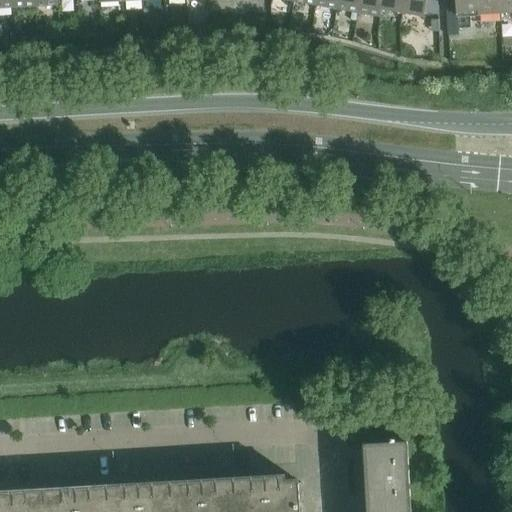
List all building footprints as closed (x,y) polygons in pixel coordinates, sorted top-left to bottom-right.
[(0,0),(0,9),(14,8),(13,0),(0,0)] [(13,0),(14,8),(36,7),(35,0),(13,0)] [(316,0),(316,6),(337,10),(338,0),(316,0)] [(338,0),(337,10),(358,14),(360,0),(338,0)] [(360,0),(358,14),(380,18),(382,10),(381,10),(382,0),(360,0)] [(382,0),(381,10),(382,10),(403,14),(405,0),(382,0)] [(405,0),(403,14),(424,18),(425,14),(427,0),(405,0)] [(427,0),(425,14),(438,16),(438,2),(427,0)] [(455,0),(455,1),(456,11),(456,17),(458,17),(478,16),(479,16),(477,0),(455,0)] [(477,0),(479,16),(478,16),(478,23),(501,22),(499,0),(477,0)] [(511,0),(499,0),(501,22),(511,20),(511,0)] [(447,11),(456,11),(455,1),(447,2),(447,11)] [(447,11),(448,20),(458,20),(458,17),(456,17),(456,11),(447,11)] [(448,20),(448,28),(459,28),(458,20),(448,20)] [(459,36),(459,28),(448,28),(449,37),(459,36)] [(364,446),(367,511),(410,511),(407,443),(395,444),(395,441),(390,441),(390,444),(364,446)] [(0,511),(303,511),(303,510),(299,510),(298,482),(0,498),(0,511)]
